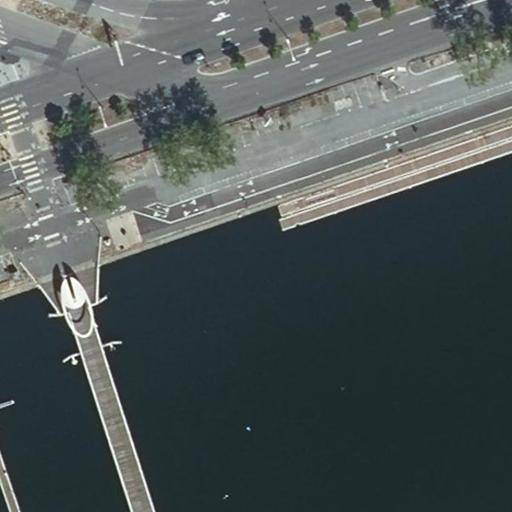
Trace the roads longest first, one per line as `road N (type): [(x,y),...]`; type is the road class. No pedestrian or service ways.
road 1 (primary): [(324,0),(112,73)]
road 2 (primary): [(0,179),(213,109)]
road 3 (primary): [(213,109),(384,50)]
road 4 (primary): [(384,50),(511,6)]
road 5 (unknown): [(210,38),(90,0)]
road 6 (unknown): [(0,29),(112,73)]
